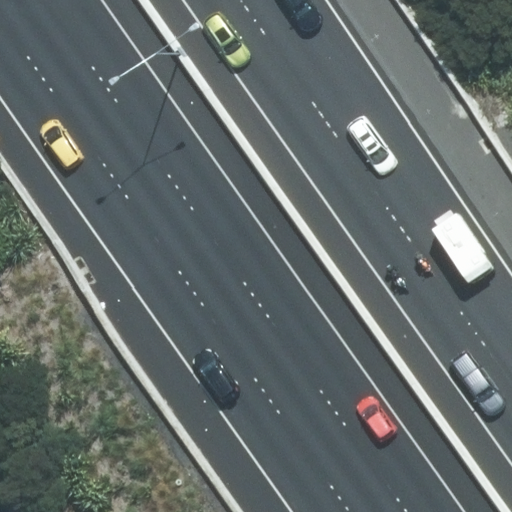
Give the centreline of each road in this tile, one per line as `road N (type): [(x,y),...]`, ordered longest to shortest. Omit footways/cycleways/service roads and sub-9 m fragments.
road 1 (motorway): [(395,511),(32,0)]
road 2 (motorway): [(233,0),(511,385)]
